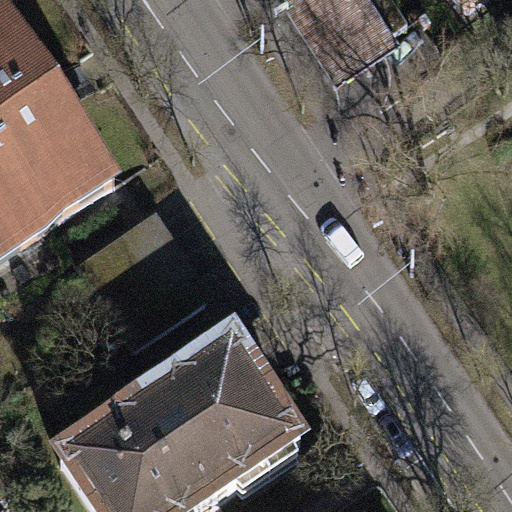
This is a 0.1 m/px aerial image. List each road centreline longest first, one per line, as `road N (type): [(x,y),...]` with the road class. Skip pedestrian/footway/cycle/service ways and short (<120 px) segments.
road 1 (tertiary): [(286,201),(491,511)]
road 2 (residential): [(286,201),(511,48)]
road 3 (tertiary): [(152,0),(286,201)]
